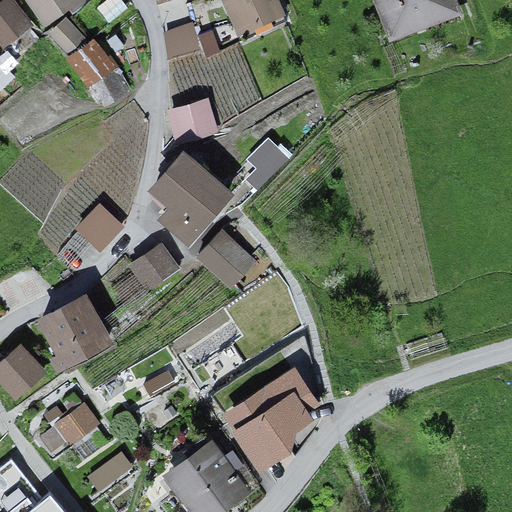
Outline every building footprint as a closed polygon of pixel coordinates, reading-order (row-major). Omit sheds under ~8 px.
[(88,0),(34,0),(53,31),(93,7),(88,0)] [(274,0),(226,0),(244,44),(285,28),(274,0)] [(449,0),(383,0),(395,34),(454,14),(449,0)] [(16,4),(0,13),(0,41),(7,53),(35,36),(16,4)] [(197,22),(165,27),(170,56),(201,51),(197,22)] [(99,48),(69,65),(103,114),(132,100),(119,73),(99,48)] [(0,89),(20,71),(0,50),(0,89)] [(210,107),(172,115),(180,152),(218,144),(210,107)] [(259,186),(292,154),(271,133),(249,154),(260,165),(249,175),(259,186)] [(195,159),(159,196),(176,212),(166,223),(194,248),(239,200),(195,159)] [(103,211),(78,235),(101,258),(126,234),(103,211)] [(225,238),(202,262),(234,293),(257,268),(225,238)] [(162,248),(129,269),(146,296),(179,275),(162,248)] [(94,298),(46,321),(70,370),(118,347),(94,298)] [(24,349),(0,370),(0,382),(20,405),(50,379),(24,349)] [(302,368),(227,414),(267,479),(299,459),(301,437),(332,418),(302,368)] [(86,407),(56,429),(71,450),(101,428),(86,407)] [(219,443),(168,477),(191,511),(235,511),(256,498),(219,443)] [(63,511),(13,445),(0,463),(0,511),(63,511)] [(90,473),(102,489),(135,463),(123,447),(90,473)]
